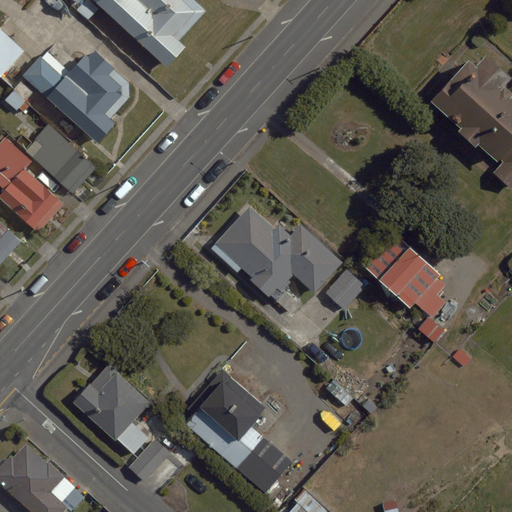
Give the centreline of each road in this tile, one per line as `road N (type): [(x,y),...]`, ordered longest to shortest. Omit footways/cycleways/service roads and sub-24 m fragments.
road 1 (primary): [(333,0),(0,367)]
road 2 (residential): [(0,374),(151,511)]
